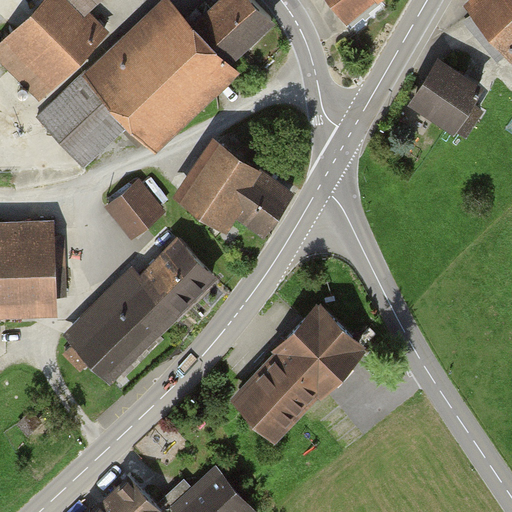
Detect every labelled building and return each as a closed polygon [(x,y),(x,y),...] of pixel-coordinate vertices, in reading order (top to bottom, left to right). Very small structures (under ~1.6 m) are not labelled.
[(95,0),(39,0),(0,41),(0,59),(34,92),(91,31),(78,18),(95,0)] [(162,0),(160,0),(36,119),(83,169),(125,130),(143,148),(275,23),(252,0),(214,0),(187,26),(162,0)] [(363,0),(322,0),(338,20),(363,0)] [(511,0),(468,0),(463,5),(511,54),(511,0)] [(477,90),(440,66),(414,105),(451,130),(477,90)] [(285,193),(210,142),(171,199),(220,231),(228,218),(256,236),(285,193)] [(126,237),(161,208),(134,177),(100,206),(126,237)] [(0,307),(54,305),(49,223),(0,226),(0,307)] [(212,274),(174,233),(131,274),(125,267),(55,333),(100,380),(212,274)] [(357,341),(315,302),(225,399),(267,437),(357,341)] [(246,511),(248,510),(209,467),(166,506),(171,511),(246,511)] [(152,511),(156,509),(123,475),(85,511),(152,511)]
